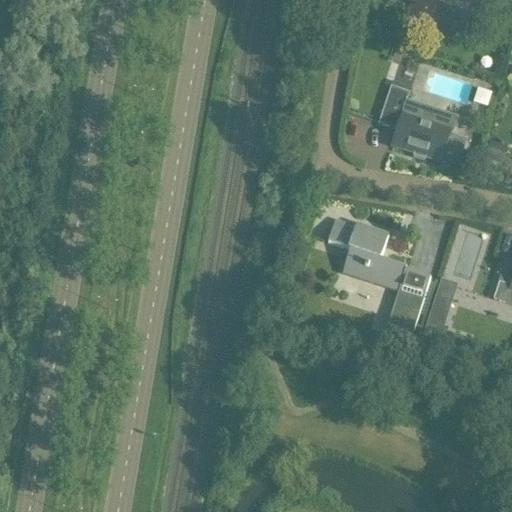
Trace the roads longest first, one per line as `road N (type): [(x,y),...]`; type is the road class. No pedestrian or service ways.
road 1 (secondary): [(122,511),(210,0)]
road 2 (secondary): [(123,0),(35,511)]
road 3 (residential): [(356,0),(323,173),(511,204)]
